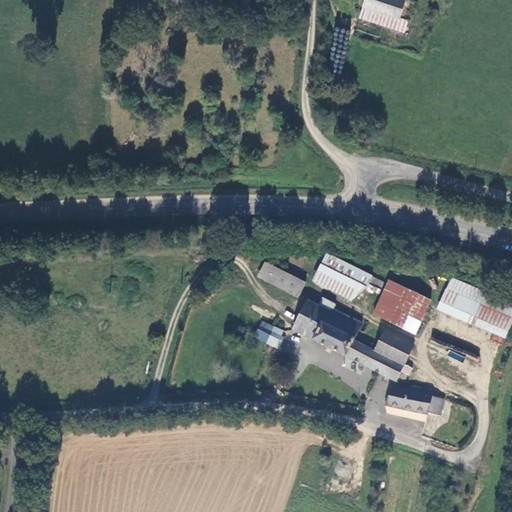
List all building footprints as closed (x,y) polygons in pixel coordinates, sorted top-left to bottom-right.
[(404,0),(364,0),(363,6),(399,18),(405,0),(404,0)] [(405,0),(399,18),(406,20),(412,3),(405,0)] [(399,18),(363,6),(359,17),(405,32),(409,21),(406,20),(399,18)] [(367,276),(323,253),(311,276),(351,297),(362,288),(367,276)] [(303,283),(264,263),(258,277),(296,296),(303,283)] [(372,277),(370,283),(382,287),(384,281),(372,277)] [(511,316),(511,313),(448,282),(438,302),(503,334),(511,316)] [(370,314),(389,323),(403,292),(385,284),(370,314)] [(403,292),(389,323),(413,334),(428,304),(403,292)] [(292,330),(394,382),(398,375),(401,377),(403,374),(407,376),(410,370),(405,367),(406,366),(404,365),(412,348),(383,333),(374,351),(353,340),(360,325),(331,311),(330,314),(306,301),(292,330)] [(261,320),(253,337),(278,348),(286,331),(261,320)] [(461,361),(463,357),(450,350),(448,355),(461,361)] [(431,397),(392,388),(385,405),(427,415),(427,414),(439,416),(444,401),(430,398),(431,397)]
